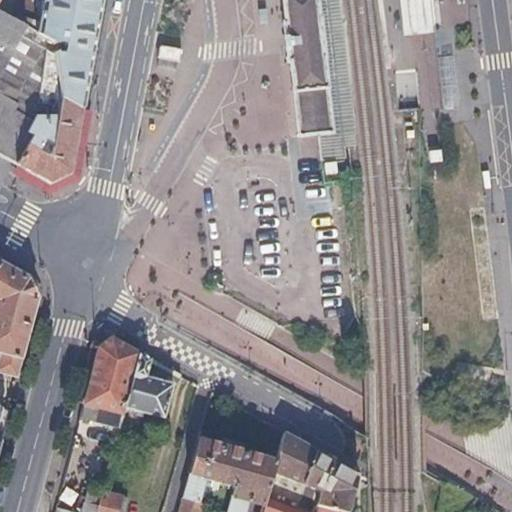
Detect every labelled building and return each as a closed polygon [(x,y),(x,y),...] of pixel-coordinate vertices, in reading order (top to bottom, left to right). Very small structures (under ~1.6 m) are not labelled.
[(0,0),(0,13),(26,28),(34,0),(0,0)] [(65,103),(82,108),(86,88),(94,42),(101,0),(42,0),(38,34),(53,44),(65,44),(64,53),(54,55),(65,103)] [(283,0),(285,15),(288,43),(293,88),(299,136),(318,134),(332,133),(328,85),(325,58),(322,36),(322,32),(322,30),(319,11),(318,0),(283,0)] [(343,0),(318,0),(319,11),(322,30),(322,32),(322,36),(325,58),(328,85),(332,133),(318,134),(319,143),(321,166),(361,162),(352,80),(347,29),(347,24),(343,0)] [(398,0),(402,39),(423,37),(439,35),(435,0),(398,0)] [(0,76),(21,37),(26,28),(0,13),(0,76)] [(21,37),(0,76),(0,97),(1,98),(32,43),(21,37)] [(0,97),(0,155),(19,166),(30,136),(26,134),(31,123),(13,112),(16,106),(1,98),(0,97)] [(30,136),(19,166),(52,185),(61,179),(71,172),(82,108),(65,103),(57,118),(34,118),(31,123),(26,134),(30,136)] [(440,234),(451,312),(496,306),(487,241),(469,244),(467,231),(440,234)] [(0,261),(0,350),(0,370),(16,375),(38,297),(31,277),(0,261)] [(126,408),(140,353),(111,337),(99,348),(82,416),(91,417),(93,406),(124,414),(126,408)] [(151,359),(140,353),(126,408),(164,418),(173,384),(147,376),(151,359)] [(283,432),(277,458),(272,476),(322,490),(317,504),(348,511),(358,473),(283,432)] [(199,438),(179,511),(204,511),(206,505),(202,504),(208,481),(235,489),(228,511),(246,511),(249,503),(261,454),(199,438)] [(277,458),(261,454),(249,503),(264,508),(272,476),(277,458)] [(264,508),(262,511),(347,511),(348,511),(317,504),(322,490),(272,476),(264,508)] [(100,507),(98,511),(124,511),(129,497),(105,491),(100,507)] [(98,511),(100,507),(81,502),(78,511),(98,511)]
